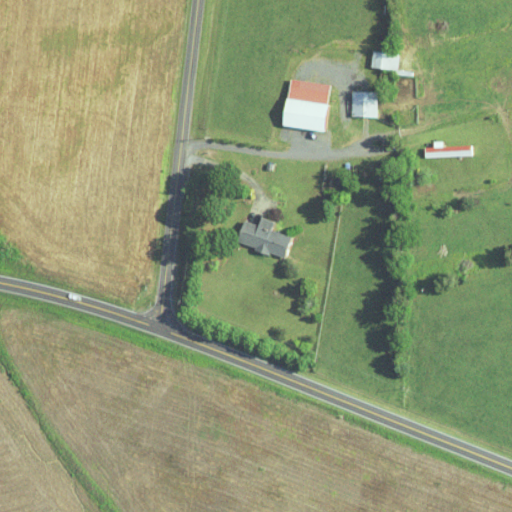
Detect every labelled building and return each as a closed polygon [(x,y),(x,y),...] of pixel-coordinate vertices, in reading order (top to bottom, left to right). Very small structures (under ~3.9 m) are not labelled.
[(385,46),(358,44),(357,61),(384,63),(385,46)] [(268,117),(309,124),(316,77),(275,71),(268,117)] [(363,110),(364,85),(339,84),(338,110),(363,110)] [(411,150),(458,149),(458,139),(429,140),(428,134),(419,135),(419,141),(410,141),(411,150)] [(277,229),(259,224),(261,214),(247,210),(245,218),(229,213),(223,236),(270,250),(277,229)]
